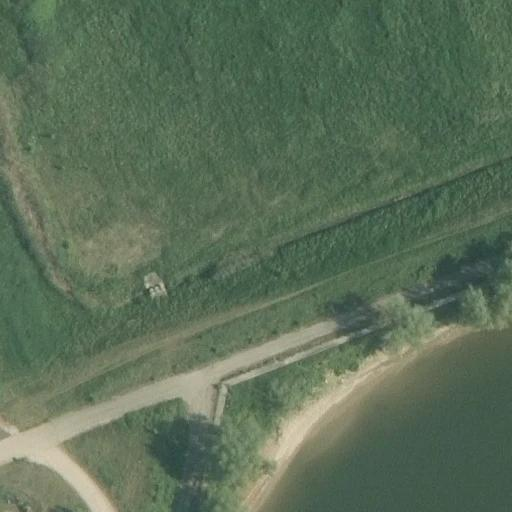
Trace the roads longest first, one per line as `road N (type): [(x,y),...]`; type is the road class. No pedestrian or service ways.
road 1 (unclassified): [(212,373),(511,259)]
road 2 (unclassified): [(0,453),(212,373)]
road 3 (unclassified): [(184,511),(212,373)]
